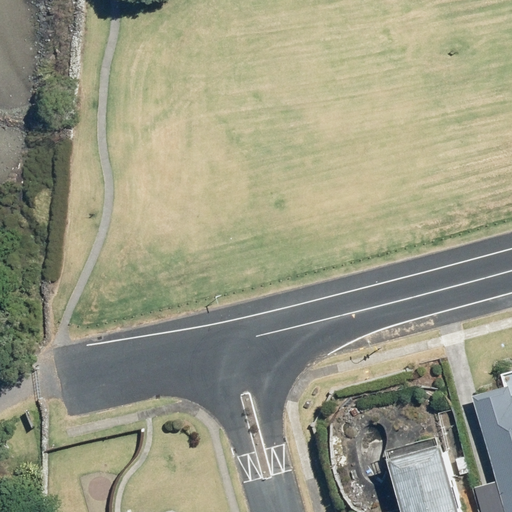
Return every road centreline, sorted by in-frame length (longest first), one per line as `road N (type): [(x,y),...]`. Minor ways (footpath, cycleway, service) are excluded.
road 1 (residential): [(227,339),(511,268)]
road 2 (residential): [(227,339),(274,511)]
road 3 (residential): [(86,372),(227,339)]
